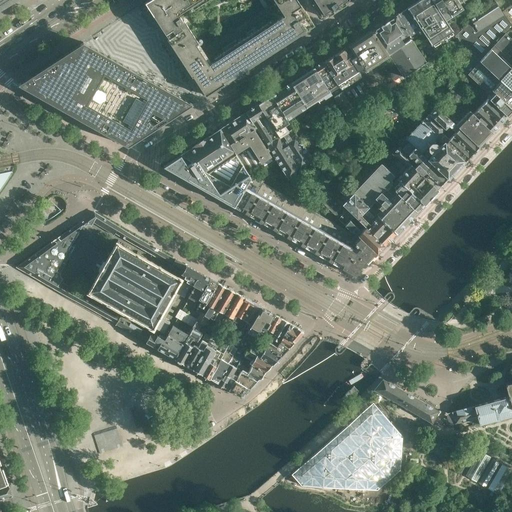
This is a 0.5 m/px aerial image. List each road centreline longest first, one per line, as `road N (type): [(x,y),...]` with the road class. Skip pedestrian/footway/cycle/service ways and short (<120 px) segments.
road 1 (residential): [(349,287),(152,171),(144,156),(389,0)]
road 2 (residential): [(511,122),(349,287)]
road 3 (primary): [(66,511),(0,311)]
road 4 (residential): [(220,417),(317,330),(349,287)]
road 5 (primary): [(0,72),(103,0)]
